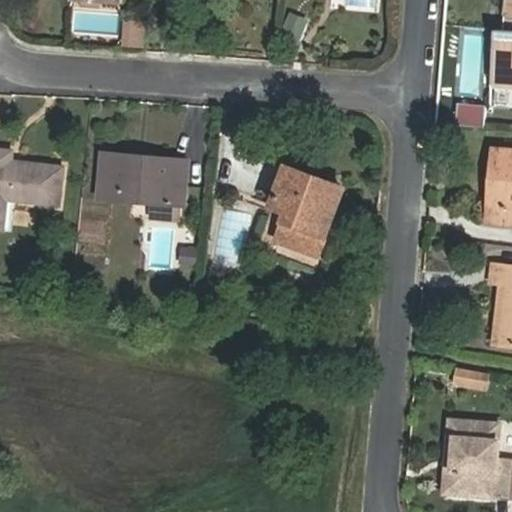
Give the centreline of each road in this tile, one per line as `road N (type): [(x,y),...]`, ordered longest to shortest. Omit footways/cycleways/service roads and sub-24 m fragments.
road 1 (residential): [(379,511),(408,90)]
road 2 (residential): [(0,57),(408,90)]
